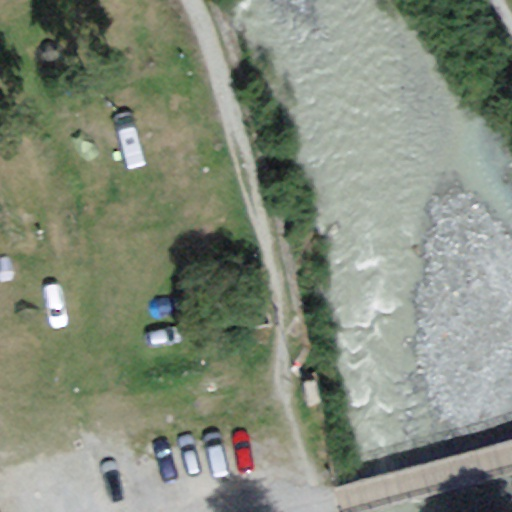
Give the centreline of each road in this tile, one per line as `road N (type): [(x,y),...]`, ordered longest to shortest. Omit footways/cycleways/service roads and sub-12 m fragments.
road 1 (track): [(192,0),(249,161),(284,314),(280,382),(314,506)]
road 2 (residential): [(511,456),(314,506)]
